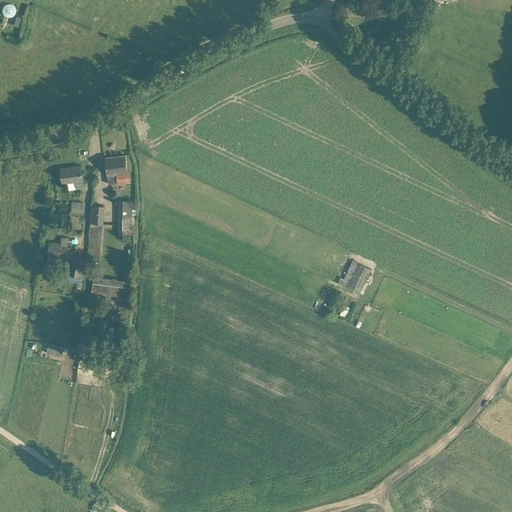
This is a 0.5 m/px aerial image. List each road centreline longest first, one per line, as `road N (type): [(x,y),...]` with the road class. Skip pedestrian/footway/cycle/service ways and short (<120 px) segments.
road 1 (unclassified): [(511,175),(330,27),(303,18),(280,21),(117,108),(10,145)]
road 2 (track): [(316,511),(386,485),(444,445),(511,360)]
road 3 (track): [(0,430),(121,511)]
